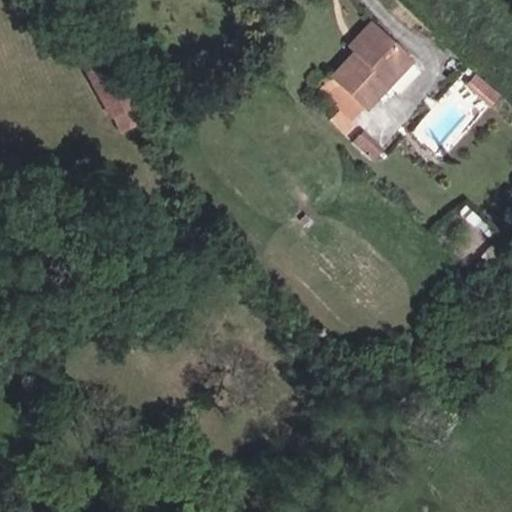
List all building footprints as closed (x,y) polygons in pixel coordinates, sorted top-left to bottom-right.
[(358,45),(376,23),(368,16),(349,39),(358,45)] [(358,45),(335,73),(368,100),(390,73),(409,50),(376,23),(358,45)] [(79,53),(97,87),(123,73),(105,39),(79,53)] [(421,60),(409,50),(390,73),(402,83),(421,60)] [(141,107),(123,73),(97,87),(116,121),(141,107)] [(472,73),(465,82),(490,101),(497,91),(472,73)]
